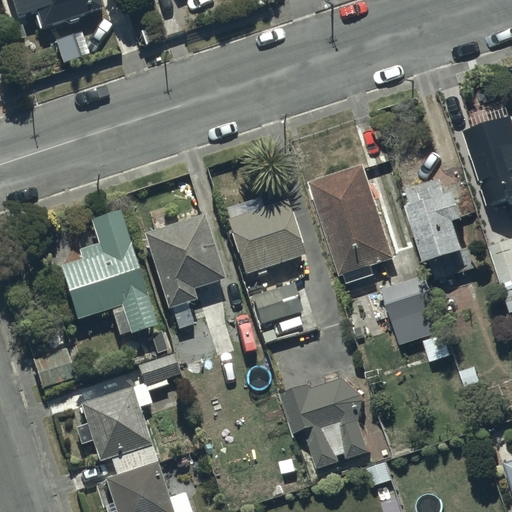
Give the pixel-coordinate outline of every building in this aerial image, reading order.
[(99,0),(11,0),(17,17),(36,11),(42,30),(102,10),(99,0)] [(511,124),(510,117),(461,135),(486,207),(511,197),(511,124)] [(310,147),(293,154),(304,178),(321,171),(310,147)] [(358,166),(305,185),(337,277),(390,258),(358,166)] [(435,179),(405,189),(410,203),(401,206),(422,264),(428,262),(434,282),(477,267),(469,246),(460,250),(451,223),(462,219),(452,194),(442,197),(435,179)] [(228,218),(221,221),(240,278),(252,274),(253,277),(261,274),(260,270),(301,257),(283,202),(259,210),(255,199),(225,209),(228,218)] [(73,263),(53,269),(69,324),(109,313),(116,336),(152,325),(119,214),(87,223),(94,245),(70,252),(73,263)] [(194,215),(138,236),(165,310),(191,301),(187,291),(218,279),(194,215)] [(511,240),(486,249),(508,312),(511,310),(511,240)] [(401,283),(379,290),(397,346),(440,332),(426,289),(405,296),(401,283)] [(289,285),(247,298),(256,327),(299,313),(289,285)] [(114,478),(154,464),(138,409),(147,406),(144,393),(165,387),(164,380),(180,376),(174,354),(134,366),(140,387),(76,405),(82,426),(72,429),(76,445),(89,441),(95,463),(108,459),(114,478)] [(308,386),(278,395),(291,435),(303,431),(315,470),(337,463),(335,458),(343,455),(345,460),(368,453),(345,380),(309,391),(308,386)] [(511,461),(503,464),(511,494),(511,461)] [(154,464),(114,478),(101,481),(107,504),(102,506),(103,511),(187,511),(183,495),(168,499),(159,467),(155,468),(154,464)] [(399,511),(395,500),(380,505),(382,511),(399,511)]
